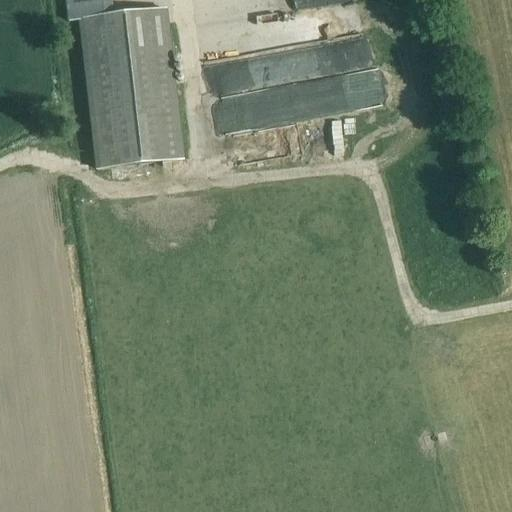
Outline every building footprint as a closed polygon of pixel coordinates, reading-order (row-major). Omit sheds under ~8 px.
[(247,0),(249,14),(354,5),(353,0),(247,0)] [(168,10),(81,19),(98,171),(184,161),(168,10)] [(302,45),(357,36),(354,13),(299,21),(302,45)] [(356,40),(205,66),(209,92),(360,66),(356,40)] [(296,113),(341,109),(338,86),(305,90),(306,103),(295,105),(296,113)] [(276,144),(275,132),(237,133),(238,156),(283,155),(283,144),(276,144)]
